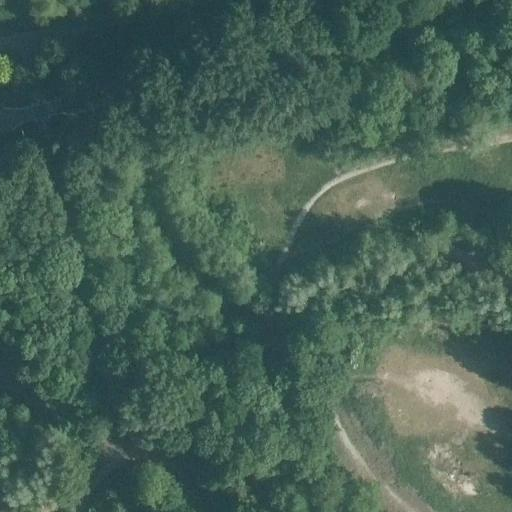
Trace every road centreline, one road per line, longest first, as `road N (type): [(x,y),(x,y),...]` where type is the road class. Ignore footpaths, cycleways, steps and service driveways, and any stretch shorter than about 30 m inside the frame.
road 1 (secondary): [(500,0),(0,118)]
road 2 (track): [(123,458),(87,438),(0,345)]
